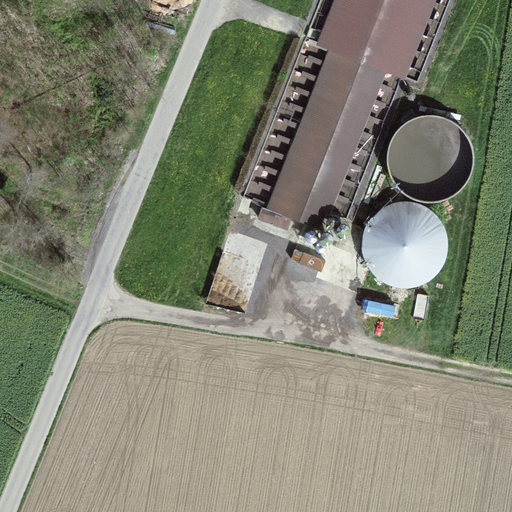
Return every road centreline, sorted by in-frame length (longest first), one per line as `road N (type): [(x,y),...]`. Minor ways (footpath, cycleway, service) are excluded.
road 1 (tertiary): [(13,511),(224,0)]
road 2 (track): [(101,300),(511,376)]
